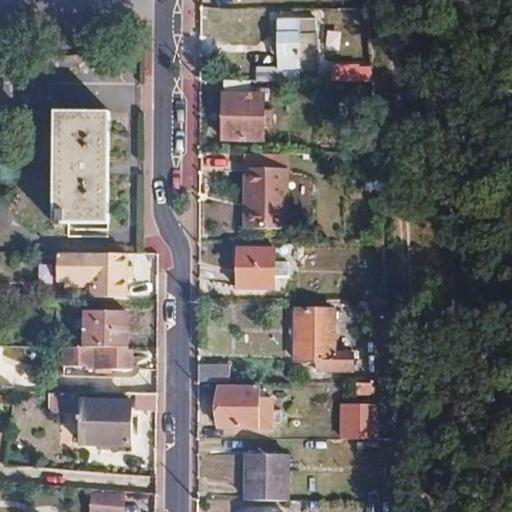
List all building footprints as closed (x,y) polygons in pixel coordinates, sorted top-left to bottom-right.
[(336,0),(336,9),(353,9),(352,0),(336,0)] [(358,10),(326,10),(326,44),(358,43),(358,10)] [(257,68),(256,80),(319,81),(317,20),(278,20),(278,28),(274,34),(274,49),(279,56),(279,68),(257,68)] [(334,70),(334,82),(357,82),(357,70),(334,70)] [(251,80),(224,80),(223,140),(263,140),(263,126),(272,126),(272,112),(264,112),(264,94),(251,94),(251,80)] [(110,113),(56,113),(55,223),(109,225),(110,113)] [(292,169),(247,169),(246,228),(291,229),(292,169)] [(275,290),(275,277),(275,264),(275,249),(238,248),(237,289),(275,290)] [(92,282),(92,254),(57,254),(57,281),(92,282)] [(127,255),(92,254),(92,282),(92,298),(127,299),(127,279),(127,268),(127,255)] [(290,264),(275,264),(275,277),(290,277),(290,264)] [(92,282),(57,281),(57,289),(85,289),(84,298),(92,298),(92,282)] [(336,310),(296,309),(295,361),(317,362),(317,372),(353,373),(353,354),(336,354),(336,310)] [(86,313),(86,348),(127,348),(127,314),(86,313)] [(134,372),(134,348),(127,348),(86,348),(63,348),(63,366),(88,368),(88,372),(134,372)] [(200,366),(199,383),(230,383),(230,366),(200,366)] [(126,381),(126,395),(137,395),(157,395),(157,382),(126,381)] [(378,385),(358,385),(358,395),(378,398),(378,385)] [(274,431),(274,424),(274,411),(274,399),(260,399),(260,388),(219,388),(218,430),(274,431)] [(70,412),(70,394),(52,394),(52,412),(70,412)] [(157,395),(137,395),(137,412),(157,413),(157,395)] [(133,403),(81,402),(81,445),(132,446),(133,403)] [(282,411),(274,411),(274,424),(282,425),(282,411)] [(353,425),(353,441),(381,441),(379,425),(353,425)] [(247,456),(247,501),(289,501),(290,456),(247,456)] [(124,511),(126,497),(91,495),(90,511),(124,511)]
